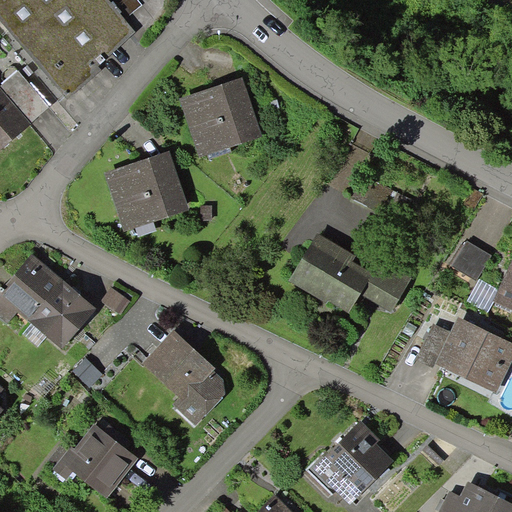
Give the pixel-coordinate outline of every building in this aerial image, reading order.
[(110,0),(0,0),(0,11),(67,96),(137,31),(110,0)] [(17,76),(0,90),(0,94),(30,128),(48,112),(17,76)] [(244,80),(180,100),(198,161),(262,142),(244,80)] [(0,94),(0,154),(30,128),(0,94)] [(173,155),(105,176),(125,237),(193,216),(173,155)] [(363,174),(351,198),(399,223),(412,199),(363,174)] [(358,254),(315,231),(287,286),(348,318),(358,298),(393,316),(413,278),(377,259),(365,274),(352,265),(358,254)] [(463,244),(450,266),(478,282),(491,260),(463,244)] [(95,310),(31,255),(0,290),(0,294),(62,348),(95,310)] [(511,262),(495,305),(511,311),(511,262)] [(481,280),(469,301),(485,309),(496,289),(481,280)] [(114,284),(104,300),(120,311),(130,295),(114,284)] [(511,363),(511,344),(457,320),(434,370),(496,398),(511,363)] [(449,330),(431,322),(418,353),(435,361),(449,330)] [(221,381),(167,335),(138,368),(193,414),(221,381)] [(87,356),(73,370),(86,382),(99,368),(87,356)] [(47,373),(34,387),(44,397),(58,382),(47,373)] [(397,464),(358,423),(309,471),(348,511),(397,464)] [(136,461),(92,429),(63,467),(108,499),(136,461)] [(511,511),(511,505),(454,478),(438,511),(511,511)] [(285,511),(273,498),(258,511),(285,511)]
